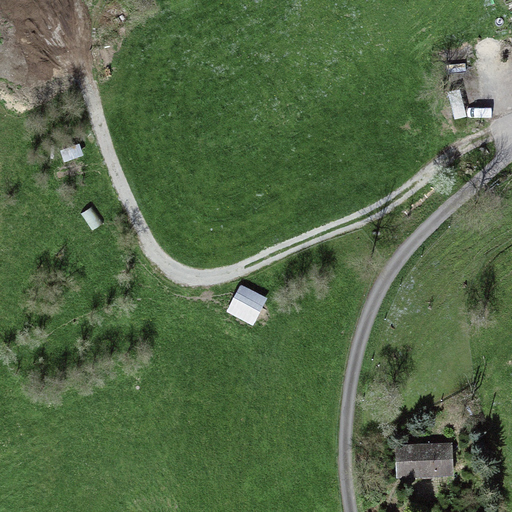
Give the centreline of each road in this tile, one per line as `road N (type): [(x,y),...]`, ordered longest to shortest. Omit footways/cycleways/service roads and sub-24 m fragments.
road 1 (track): [(96,0),(82,41),(88,88),(148,246),(168,270),(204,277),(338,228),(401,202),(495,133),(511,134)]
road 2 (unclassified): [(358,511),(342,393),(375,293),(428,227),(511,160)]
